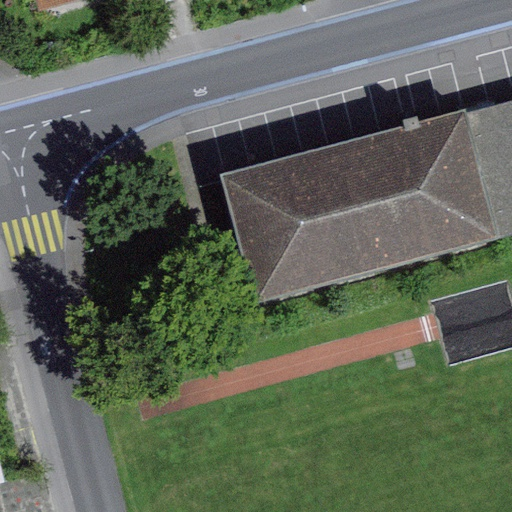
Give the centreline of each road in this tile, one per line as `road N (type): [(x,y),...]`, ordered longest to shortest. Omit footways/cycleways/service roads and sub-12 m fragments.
road 1 (tertiary): [(12,130),(392,27)]
road 2 (residential): [(100,511),(12,130)]
